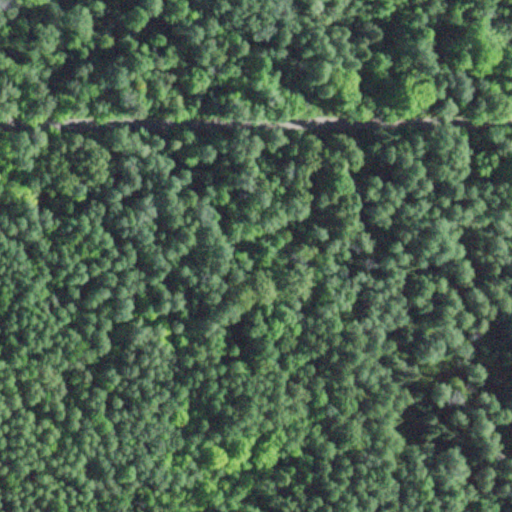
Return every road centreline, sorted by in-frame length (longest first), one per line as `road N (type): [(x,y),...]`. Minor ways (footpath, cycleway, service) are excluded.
road 1 (residential): [(511,139),(0,147)]
road 2 (track): [(214,143),(207,100),(54,0)]
